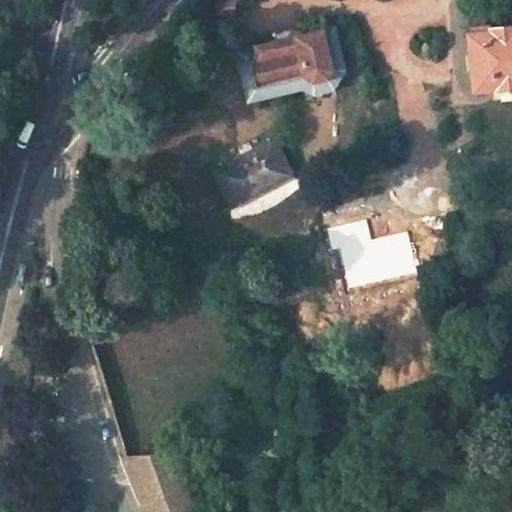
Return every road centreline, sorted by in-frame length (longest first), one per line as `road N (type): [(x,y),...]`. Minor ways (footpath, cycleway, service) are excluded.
road 1 (residential): [(133,511),(86,380),(56,232),(59,156),(34,130)]
road 2 (secondary): [(162,0),(84,92),(44,94)]
road 3 (secondary): [(0,272),(34,130)]
